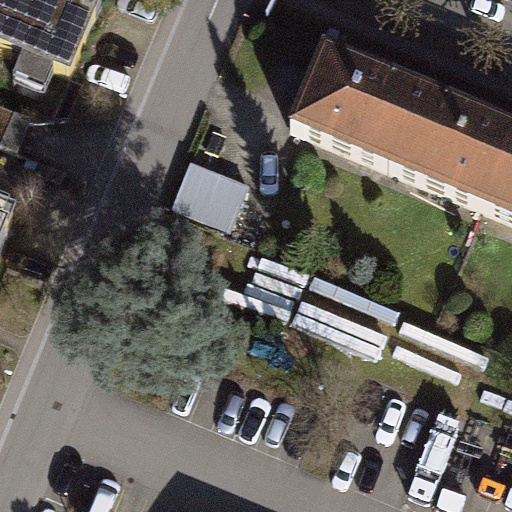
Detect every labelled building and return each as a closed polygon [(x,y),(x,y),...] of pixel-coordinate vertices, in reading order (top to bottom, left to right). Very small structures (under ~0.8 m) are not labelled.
[(105,0),(0,0),(0,53),(71,83),(105,0)] [(511,117),(341,45),(303,133),(492,213),(511,165),(511,117)] [(511,165),(492,213),(511,221),(511,165)] [(225,182),(194,169),(176,213),(206,226),(225,182)] [(256,196),(225,182),(206,226),(237,239),(256,196)] [(0,254),(14,221),(0,215),(0,254)]
